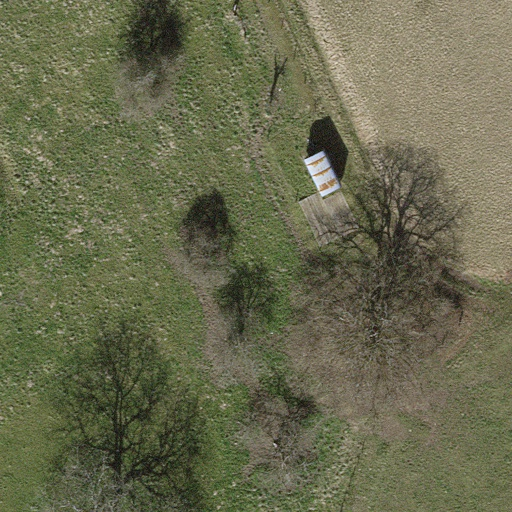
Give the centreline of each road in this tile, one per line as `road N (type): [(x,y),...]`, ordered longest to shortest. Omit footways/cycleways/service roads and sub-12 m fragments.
road 1 (track): [(288,0),(376,191),(433,263),(478,296)]
road 2 (track): [(374,511),(411,414),(478,296)]
